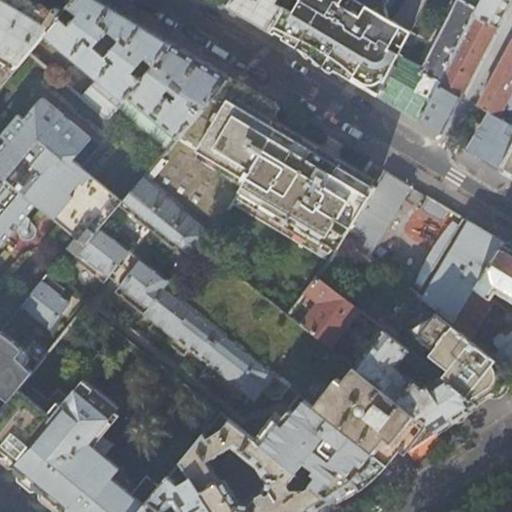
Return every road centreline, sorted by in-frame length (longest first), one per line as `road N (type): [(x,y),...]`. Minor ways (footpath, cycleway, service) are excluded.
road 1 (residential): [(435,165),(158,0)]
road 2 (residential): [(511,14),(435,165)]
